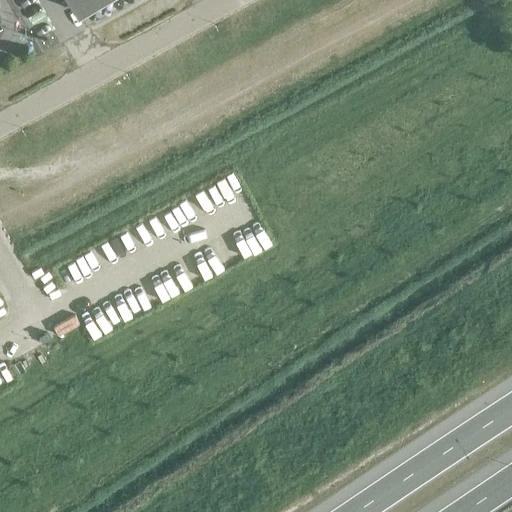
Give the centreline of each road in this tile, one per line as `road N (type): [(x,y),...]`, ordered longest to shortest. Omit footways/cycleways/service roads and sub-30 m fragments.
road 1 (unclassified): [(0,131),(238,0)]
road 2 (motorway): [(511,408),(356,511)]
